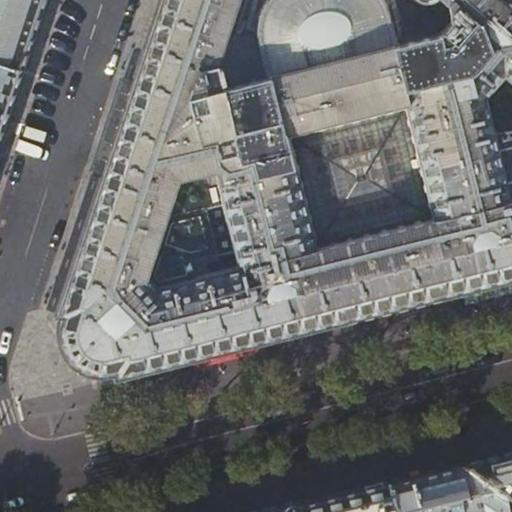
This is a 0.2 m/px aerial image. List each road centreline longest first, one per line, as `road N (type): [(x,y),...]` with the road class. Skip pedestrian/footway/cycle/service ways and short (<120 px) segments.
road 1 (primary): [(511,360),(9,490)]
road 2 (secondary): [(101,0),(0,310)]
